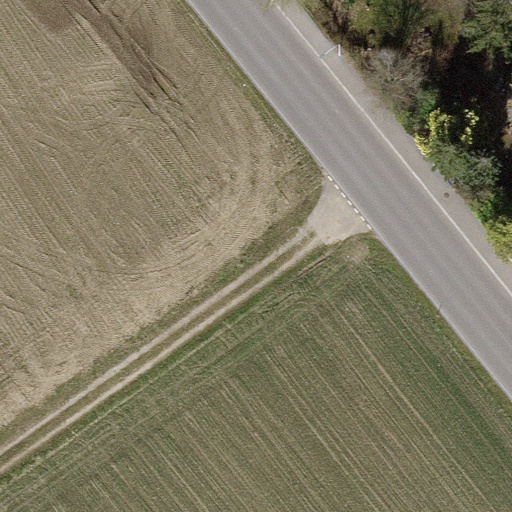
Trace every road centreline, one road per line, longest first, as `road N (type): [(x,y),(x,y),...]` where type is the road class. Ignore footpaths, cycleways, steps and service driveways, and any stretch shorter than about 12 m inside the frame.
road 1 (track): [(382,176),(0,457)]
road 2 (unclassified): [(235,0),(511,337)]
